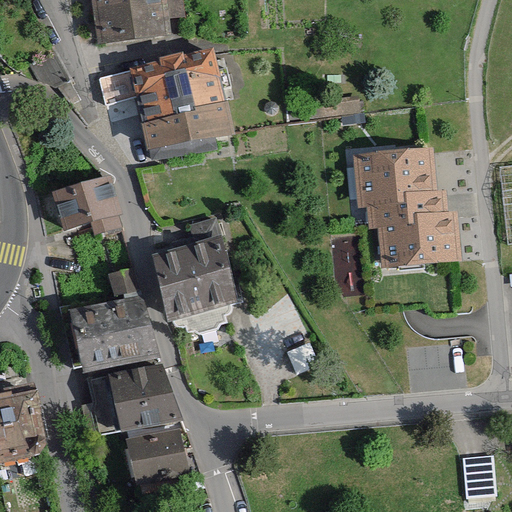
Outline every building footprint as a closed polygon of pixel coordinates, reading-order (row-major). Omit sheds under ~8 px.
[(95,0),(102,50),(176,40),(169,0),(95,0)] [(223,51),(138,65),(140,73),(144,99),(152,149),(237,135),(223,51)] [(144,99),(140,73),(103,81),(109,109),(144,99)] [(429,145),(349,152),(354,205),(369,203),(371,223),(383,222),(387,263),(468,256),(464,211),(451,212),(449,187),(433,188),(429,145)] [(511,245),(511,166),(499,168),(508,246),(511,245)] [(106,174),(49,196),(67,240),(124,218),(106,174)] [(227,236),(161,253),(179,325),(246,308),(227,236)] [(146,296),(75,315),(89,365),(159,346),(146,296)] [(170,365),(110,378),(124,436),(184,420),(170,365)] [(36,387),(0,394),(0,470),(52,459),(36,387)] [(184,420),(124,436),(137,485),(197,470),(184,420)] [(499,457),(468,459),(470,501),(502,499),(499,457)]
